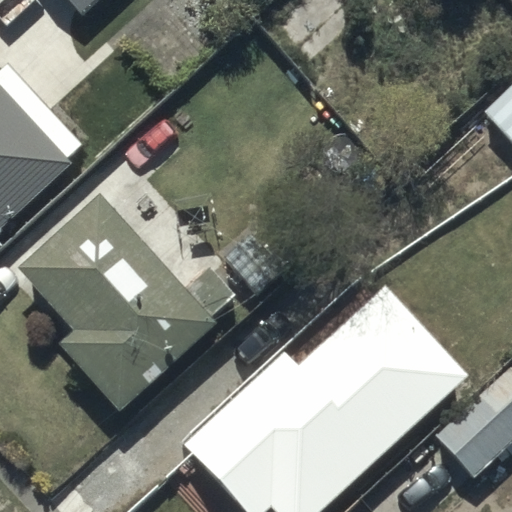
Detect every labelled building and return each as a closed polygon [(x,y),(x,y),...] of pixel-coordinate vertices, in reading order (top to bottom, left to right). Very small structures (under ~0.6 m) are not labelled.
[(103,0),(62,0),(82,20),(103,0)] [(272,0),(162,106),(196,141),(292,48),(300,56),(357,0),(272,0)] [(511,87),(489,109),(511,132),(511,87)] [(0,230),(61,176),(0,109),(0,230)] [(215,325),(100,198),(22,269),(75,327),(55,345),(118,413),(215,325)] [(243,222),(210,252),(249,296),(282,266),(243,222)] [(319,511),(468,375),(384,286),(299,364),(284,348),(183,441),(248,511),(263,511),(271,505),(278,511),(319,511)] [(511,374),(437,443),(474,483),(511,447),(511,374)]
